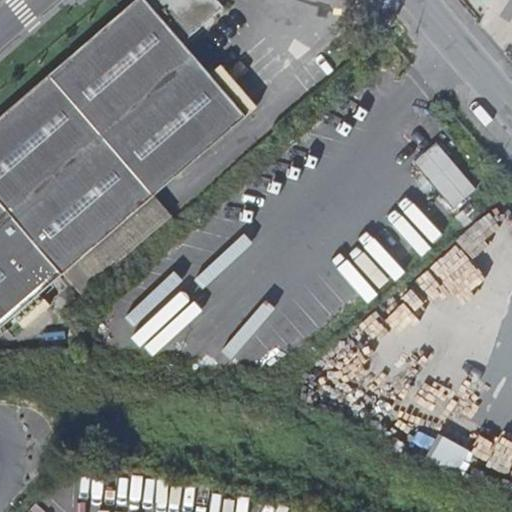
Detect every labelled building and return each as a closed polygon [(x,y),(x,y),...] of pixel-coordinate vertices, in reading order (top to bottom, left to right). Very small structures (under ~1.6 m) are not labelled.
[(0,332),(43,295),(49,290),(59,300),(74,288),(62,275),(246,117),(210,74),(183,41),(222,7),(216,0),(150,0),(148,2),(146,0),(141,0),(0,122),(0,332)] [(222,64),(210,74),(246,117),(257,107),(222,64)] [(479,191),(439,144),(416,163),(456,210),(479,191)] [(482,218),(471,205),(457,217),(468,230),(482,218)] [(489,412),(464,398),(451,421),(477,434),(489,412)] [(478,468),(439,449),(427,470),(466,489),(478,468)]
